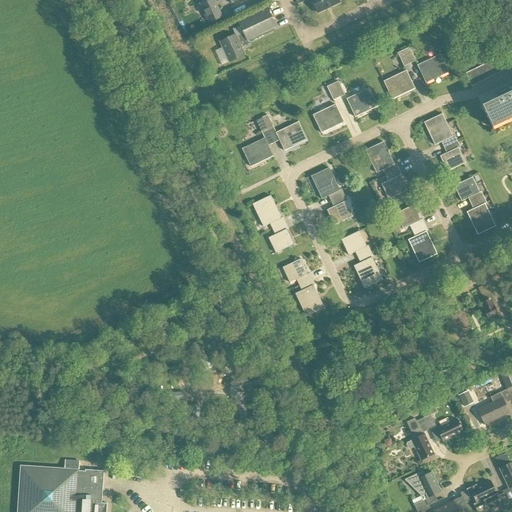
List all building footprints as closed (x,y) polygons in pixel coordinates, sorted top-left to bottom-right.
[(216,2),(220,0),(230,0),(232,4),(239,0),(207,0),(200,3),(210,23),(223,17),(216,2)] [(311,0),(318,13),(340,2),(338,0),(311,0)] [(396,5),(387,8),(390,18),(399,15),(396,5)] [(247,40),(276,27),(268,9),(239,22),(244,34),(237,37),(236,34),(220,41),(230,62),(245,55),(242,47),(249,43),(247,40)] [(404,50),(410,64),(416,61),(409,47),(404,50)] [(404,67),(410,64),(404,50),(398,53),(404,67)] [(509,69),(511,67),(511,62),(508,54),(503,56),(509,69)] [(426,83),(449,73),(440,55),(418,65),(426,83)] [(503,71),(509,69),(503,56),(497,59),(503,71)] [(498,74),(503,71),(497,59),(492,61),(498,74)] [(464,71),(473,66),(471,61),(462,66),(464,71)] [(492,76),(498,74),(492,61),(487,64),(492,76)] [(488,79),(492,76),(487,64),(481,66),(488,79)] [(482,81),(488,79),(481,66),(476,69),(482,81)] [(477,84),(482,81),(476,69),(471,71),(477,84)] [(393,99),(415,88),(407,71),(385,82),(393,99)] [(472,86),(477,84),(471,71),(466,74),(472,86)] [(333,84),(339,97),(345,95),(339,81),(333,84)] [(333,100),(339,97),(333,84),(327,87),(333,100)] [(356,117),(378,106),(370,89),(348,99),(356,117)] [(511,90),(482,105),(492,128),(511,118),(511,90)] [(322,133),(344,123),(336,105),(313,115),(322,133)] [(445,148),(458,141),(455,136),(453,137),(442,114),(425,123),(435,145),(442,142),(445,148)] [(262,118),(268,131),(275,128),(269,115),(262,118)] [(263,134),(268,131),(262,118),(257,121),(263,134)] [(285,151),(308,140),(299,122),(277,133),(285,151)] [(252,167),(274,156),(265,139),(243,149),(252,167)] [(458,141),(445,148),(447,153),(441,156),(448,171),(466,163),(459,148),(460,147),(458,141)] [(386,175),(399,169),(397,163),(395,164),(384,142),(367,150),(377,173),(383,170),(386,175)] [(332,201),(345,195),(342,189),(340,190),(330,168),(312,176),(323,199),(329,196),(332,201)] [(399,169),(386,175),(389,181),(382,184),(390,199),(407,191),(400,176),(402,175),(399,169)] [(471,204),(485,197),(482,191),(480,192),(473,177),(455,186),(462,201),(469,198),(471,204)] [(345,195),(332,201),(335,207),(328,210),(335,225),(353,217),(346,201),(348,200),(345,195)] [(273,229),(287,223),(284,217),(282,218),(272,196),(253,205),(264,227),(271,224),(273,229)] [(485,197),(471,204),(474,209),(467,212),(478,235),(496,226),(485,204),(488,202),(485,197)] [(413,231),(426,225),(424,219),(421,220),(414,205),(396,214),(404,229),(411,226),(413,231)] [(287,223),(273,229),(276,235),(269,238),(276,253),(295,245),(288,229),(290,228),(287,223)] [(426,225),(413,231),(416,237),(409,240),(420,263),(437,254),(427,231),(429,230),(426,225)] [(359,257),(372,251),(369,246),(367,246),(360,231),(342,240),(349,255),(356,252),(359,257)] [(372,251),(359,257),(361,263),(354,266),(365,289),(383,280),(372,257),(374,256),(372,251)] [(300,285),(313,278),(311,273),(309,274),(301,259),(283,268),(290,283),(297,279),(300,285)] [(313,278),(300,285),(302,291),(296,294),(306,317),(325,308),(314,285),(316,284),(313,278)] [(500,319),(506,317),(500,306),(495,309),(490,300),(494,298),(487,285),(478,289),(485,302),(481,304),(488,319),(498,314),(500,319)] [(223,296),(215,297),(219,319),(227,318),(223,296)] [(203,305),(195,308),(204,329),(211,325),(203,305)] [(188,313),(181,316),(191,336),(198,332),(188,313)] [(162,320),(155,323),(164,343),(171,340),(162,320)] [(150,321),(133,329),(145,353),(161,347),(150,321)] [(236,327),(229,348),(236,350),(244,330),(236,327)] [(133,329),(116,338),(128,362),(145,353),(133,329)] [(116,338),(99,346),(111,370),(128,362),(116,338)] [(203,350),(196,354),(208,373),(214,369),(203,350)] [(138,366),(121,373),(133,396),(149,388),(138,366)] [(121,373),(104,381),(116,405),(133,396),(121,373)] [(268,373),(246,377),(247,385),(270,381),(268,373)] [(495,386),(501,383),(498,377),(492,380),(495,386)] [(91,411),(103,410),(99,386),(88,387),(91,411)] [(273,388),(250,392),(251,400),(274,396),(273,388)] [(511,403),(511,401),(506,390),(500,393),(499,392),(490,397),(492,402),(477,410),(484,426),(510,413),(507,406),(511,403)] [(463,407),(472,402),(467,391),(458,396),(463,407)] [(187,393),(165,395),(165,403),(187,401),(187,393)] [(423,418),(428,430),(434,427),(429,415),(436,412),(432,405),(420,411),(423,418)] [(193,406),(190,428),(198,428),(201,407),(193,406)] [(209,406),(204,427),(212,429),(217,408),(209,406)] [(227,406),(226,429),(234,430),(235,407),(227,406)] [(252,411),(251,419),(273,422),(274,415),(252,411)] [(415,435),(420,432),(421,433),(428,430),(423,418),(415,422),(414,419),(406,422),(411,433),(414,432),(415,435)] [(443,442),(463,433),(457,419),(437,429),(443,442)] [(248,430),(248,438),(269,440),(270,432),(248,430)] [(409,450),(414,447),(420,461),(434,454),(425,435),(406,444),(405,445),(407,449),(409,450)] [(225,454),(229,447),(215,437),(211,445),(225,454)] [(509,489),(511,487),(511,462),(499,469),(509,489)] [(106,511),(107,503),(102,502),(103,485),(104,470),(20,465),(16,511),(106,511)] [(112,479),(122,480),(122,472),(113,471),(112,479)] [(426,499),(434,496),(441,492),(432,473),(425,476),(423,472),(404,480),(421,497),(423,496),(424,500),(426,499)] [(509,506),(504,494),(497,497),(490,481),(477,487),(476,485),(466,490),(470,499),(473,497),(476,504),(473,505),(476,511),(482,511),(488,510),(486,507),(499,501),(503,509),(509,506)] [(417,511),(429,505),(426,499),(424,500),(414,505),(417,511)] [(458,511),(453,501),(433,511),(458,511)]
